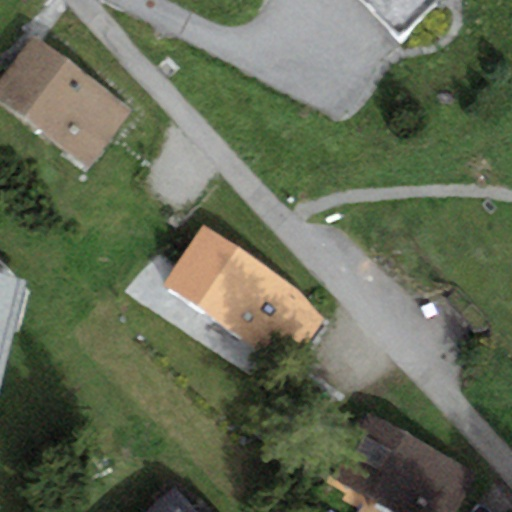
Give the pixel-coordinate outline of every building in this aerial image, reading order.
[(363,0),(398,36),(436,0),(363,0)] [(133,111),(32,36),(0,79),(0,103),(89,169),(133,111)] [(203,227),(160,285),(288,369),(325,320),(299,291),(203,227)] [(0,386),(25,281),(0,274),(0,386)] [(368,415),(334,480),(395,511),(457,511),(479,472),(368,415)] [(144,511),(208,511),(203,506),(197,511),(196,511),(172,486),(144,511)]
